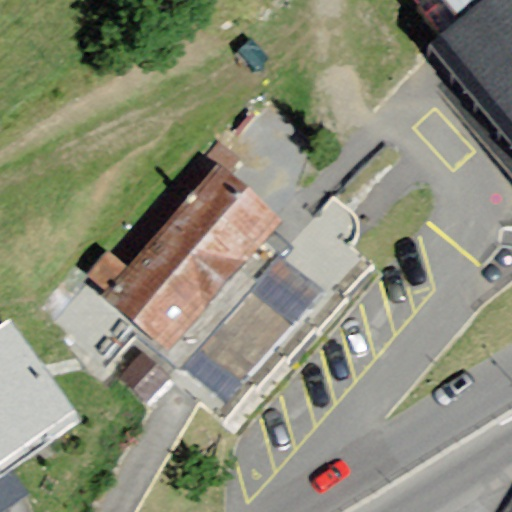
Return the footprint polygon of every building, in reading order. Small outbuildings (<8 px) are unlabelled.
[(446,30),(481,1),(480,0),(423,0),(422,1),(446,30)] [(511,14),(438,80),(511,168),(511,14)] [(85,278),(159,346),(215,284),(271,222),(221,176),(136,269),(113,248),(85,278)] [(287,252),(247,295),(288,332),(327,289),(287,252)] [(0,334),(0,464),(70,415),(39,372),(9,328),(0,334)]
